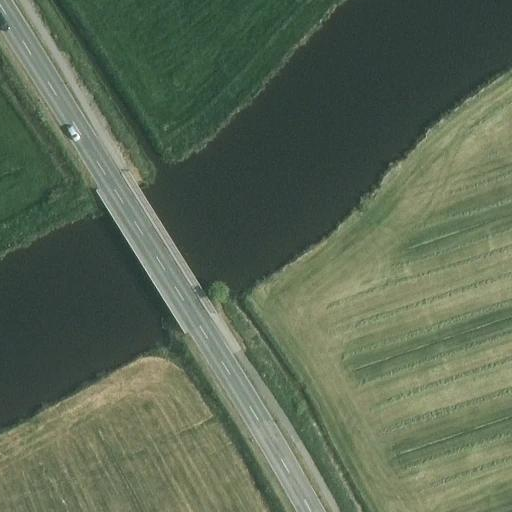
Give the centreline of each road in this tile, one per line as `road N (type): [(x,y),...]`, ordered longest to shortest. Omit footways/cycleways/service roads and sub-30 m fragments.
road 1 (tertiary): [(111,182),(313,511)]
road 2 (tertiary): [(111,182),(0,5)]
